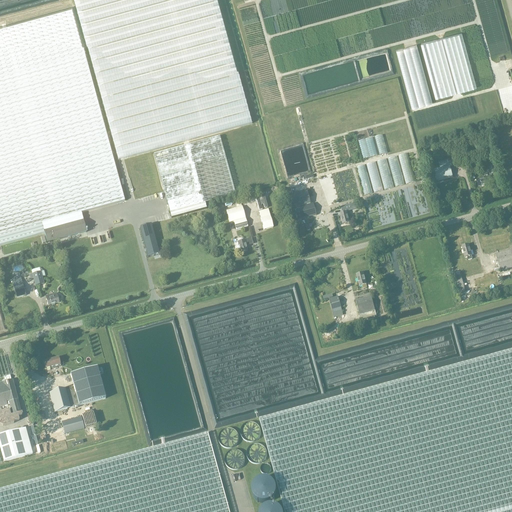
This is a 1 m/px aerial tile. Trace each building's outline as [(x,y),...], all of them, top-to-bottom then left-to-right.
[(251,124),(217,0),(74,0),(118,159),(251,124)] [(71,8),(0,27),(0,245),(44,234),(47,243),(86,232),(81,213),(124,201),(124,200),(114,165),(71,8)] [(477,87),(462,33),(421,44),(436,98),(477,87)] [(417,45),(396,51),(412,109),(432,103),(417,45)] [(154,155),(171,218),(206,209),(205,203),(235,195),(219,137),(154,155)] [(377,156),(373,137),(358,140),(362,159),(377,156)] [(431,171),(434,183),(453,178),(448,160),(438,162),(440,169),(431,171)] [(488,182),(491,181),(490,177),(487,178),(476,180),(478,187),(489,184),(488,182)] [(257,194),(254,195),(258,208),(261,207),(260,203),(262,203),(263,207),(267,206),(262,191),(259,192),(261,199),(259,199),(257,194)] [(301,193),(291,196),(293,207),(294,208),(307,205),(310,204),(307,192),(301,193)] [(298,220),(316,215),(313,204),(294,209),(298,220)] [(236,230),(247,227),(242,207),(226,211),(229,223),(233,222),(236,230)] [(273,227),(270,216),(268,209),(258,211),(264,230),(273,227)] [(342,225),(349,223),(346,212),(345,209),(342,210),(342,213),(340,214),(342,225)] [(151,225),(140,228),(148,258),(159,255),(151,225)] [(244,241),(237,242),(240,253),(247,251),(246,246),(245,245),(253,243),(251,239),(247,240),(246,240),(244,241)] [(468,260),(472,259),(471,256),(468,245),(461,247),(465,258),(467,257),(468,260)] [(511,256),(511,262),(498,266),(500,272),(511,268),(511,246),(509,247),(510,251),(511,256)] [(495,255),(498,266),(511,262),(511,256),(510,251),(495,255)] [(35,286),(44,284),(40,272),(32,274),(35,286)] [(356,275),(359,286),(362,286),(363,289),(366,288),(366,285),(363,273),(356,275)] [(461,275),(453,277),(458,296),(466,293),(461,275)] [(25,296),(22,284),(21,277),(11,280),(16,298),(25,296)] [(56,294),(45,297),(48,306),(59,303),(56,294)] [(360,320),(376,316),(371,296),(355,301),(360,320)] [(338,297),(328,299),(333,318),(343,315),(338,297)] [(228,511),(207,434),(0,490),(0,511),(511,511),(511,350),(259,420),(284,511),(228,511)] [(50,369),(60,366),(58,358),(53,360),(44,362),(46,368),(50,367),(50,369)] [(73,387),(49,393),(54,412),(105,399),(97,368),(70,375),(73,387)] [(13,385),(12,385),(11,381),(0,383),(0,407),(9,405),(11,415),(21,413),(13,385)] [(61,423),(64,435),(84,429),(81,417),(61,423)] [(260,433),(260,432),(260,431),(260,430),(260,429),(260,428),(259,428),(259,427),(258,426),(257,425),(257,424),(256,424),(255,423),(254,423),(253,423),(252,422),(251,422),(250,422),(249,422),(248,422),(247,423),(246,423),(245,423),(245,424),(244,424),(243,425),(242,426),(242,427),(241,428),(241,429),(240,430),(240,431),(240,432),(240,433),(240,434),(241,435),(241,436),(241,437),(242,438),(242,439),(243,440),(244,440),(245,441),(246,442),(247,442),(248,442),(249,442),(250,443),(251,442),(252,442),(253,442),(254,442),(255,441),(256,441),(257,440),(258,439),(259,438),(259,437),(260,436),(260,435),(260,434),(260,433)] [(25,428),(0,435),(0,447),(4,462),(32,454),(25,428)] [(238,440),(238,439),(238,438),(238,437),(238,436),(237,435),(237,434),(236,433),(236,432),(235,431),(234,431),(234,430),(233,430),(232,429),(231,429),(230,429),(229,429),(228,429),(227,429),(226,429),(225,429),(224,429),(223,430),(222,430),(222,431),(221,432),(220,432),(220,433),(219,434),(219,435),(218,436),(218,437),(218,438),(218,439),(218,440),(218,441),(218,442),(219,443),(219,444),(220,444),(220,445),(221,446),(222,447),(223,448),(224,448),(225,448),(226,449),(227,449),(228,449),(229,449),(230,449),(231,448),(232,448),(233,448),(234,447),(235,446),(236,445),(236,444),(237,444),(237,443),(238,442),(238,441),(238,440)] [(266,455),(266,454),(266,453),(266,452),(266,451),(266,450),(265,449),(264,448),(263,447),(263,446),(262,446),(261,445),(260,445),(259,444),(258,444),(257,444),(256,444),(255,444),(254,444),(253,444),(252,445),(251,445),(251,446),(250,446),(249,447),(248,448),(248,449),(247,449),(247,450),(246,451),(246,452),(246,453),(246,454),(246,455),(246,456),(246,457),(247,458),(247,459),(248,460),(248,461),(249,461),(250,462),(251,463),(252,464),(253,464),(254,464),(255,464),(256,464),(257,464),(258,464),(259,464),(260,464),(261,463),(262,463),(263,462),(263,461),(264,461),(265,460),(265,459),(266,458),(266,457),(266,456),(266,455)] [(244,461),(244,460),(244,459),(244,458),(244,457),(244,456),(243,455),(243,454),(242,454),(241,453),(241,452),(240,452),(239,451),(238,451),(237,450),(236,450),(235,450),(234,450),(233,450),(232,450),(231,450),(230,451),(229,451),(228,452),(227,453),(226,454),(225,455),(225,456),(224,457),(224,458),(224,459),(224,460),(224,461),(224,462),(224,463),(225,464),(225,465),(226,466),(226,467),(227,467),(228,468),(228,469),(229,469),(230,470),(231,470),(232,470),(233,470),(234,470),(235,470),(236,470),(237,470),(238,470),(239,469),(240,469),(241,468),(241,467),(242,467),(243,466),(243,465),(244,464),(244,463),(244,462),(244,461)] [(266,464),(264,465),(263,465),(261,466),(261,468),(260,469),(260,471),(261,473),(262,474),(264,475),(266,475),(267,475),(269,473),(270,472),(271,470),(270,468),(270,466),(268,465),(266,464)] [(276,492),(276,491),(276,490),(276,489),(276,487),(275,486),(275,485),(274,484),(274,483),(273,482),(272,481),(271,481),(270,480),(269,480),(268,479),(266,479),(265,479),(264,479),(263,479),(262,479),(260,479),(259,480),(258,480),(257,481),(256,481),(255,482),(254,483),(254,484),(253,485),(253,486),(252,487),(252,489),(252,490),(252,491),(252,492),(252,493),(252,495),(253,496),(253,497),(254,498),(254,499),(255,500),(256,501),(257,501),(258,502),(259,502),(260,503),(262,503),(263,503),(264,503),(265,503),(266,503),(268,503),(269,502),(270,502),(271,501),(272,501),(273,500),(274,499),(274,498),(275,497),(275,496),(276,495),(276,493),(276,492)]
